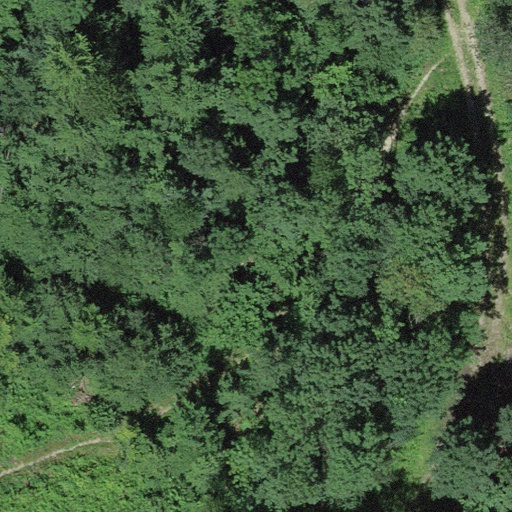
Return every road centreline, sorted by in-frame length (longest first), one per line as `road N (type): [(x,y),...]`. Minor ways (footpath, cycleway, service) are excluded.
road 1 (track): [(0,481),(167,429),(277,342)]
road 2 (track): [(444,0),(479,118),(511,286)]
